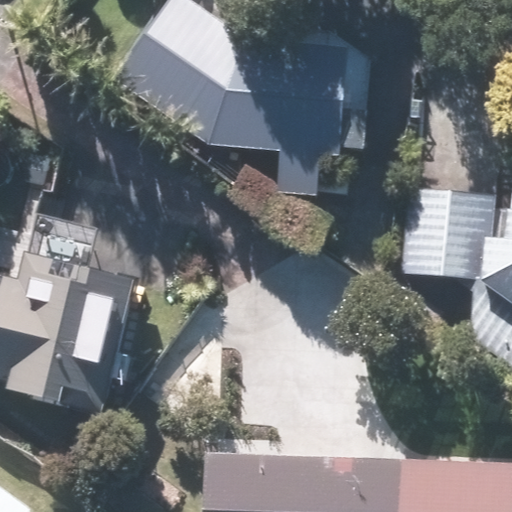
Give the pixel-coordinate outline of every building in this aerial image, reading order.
[(175,0),(123,79),(219,144),(288,149),(285,192),(326,195),(329,152),(354,154),(360,47),(258,41),(195,0),(175,0)] [(407,273),(485,278),(474,334),(511,360),(511,236),(499,236),(501,194),(413,188),(407,273)] [(0,271),(0,377),(19,381),(17,387),(116,410),(148,274),(32,247),(25,278),(0,271)] [(213,451),(211,511),(411,511),(413,457),(213,451)] [(0,475),(0,511),(44,511),(44,507),(0,475)]
